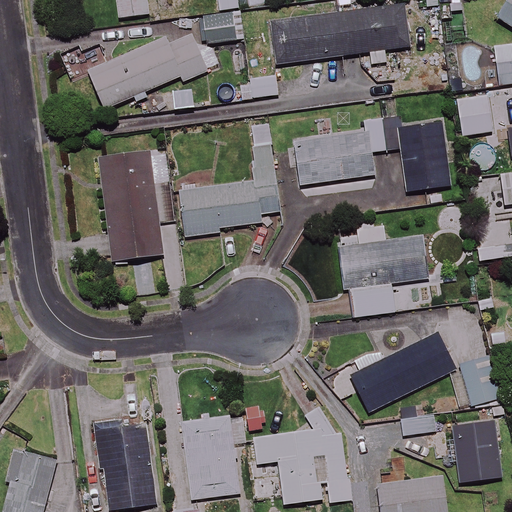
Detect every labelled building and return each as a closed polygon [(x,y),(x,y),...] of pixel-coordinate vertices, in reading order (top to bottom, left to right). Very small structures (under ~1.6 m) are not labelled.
[(149,16),(146,0),(116,0),(118,20),(149,16)] [(238,10),(236,0),(215,0),(217,12),(238,10)] [(511,0),(507,0),(495,22),(511,31),(511,0)] [(409,49),(403,1),(356,7),(356,1),(296,9),(297,15),(268,19),(274,66),(409,49)] [(243,41),(240,15),(203,19),(206,46),(243,41)] [(213,50),(195,45),(192,35),(159,47),(158,44),(88,71),(104,113),(135,101),(137,106),(149,101),(146,93),(180,80),(181,83),(220,69),(213,50)] [(511,85),(511,45),(492,49),(499,88),(511,85)] [(277,97),(275,79),(250,80),(252,99),(277,97)] [(491,133),(486,97),(456,101),(461,138),(491,133)] [(402,149),(408,193),(449,187),(441,124),(400,130),(398,118),(362,123),(363,134),(293,143),(299,188),(375,177),(372,153),(402,149)] [(247,128),(253,182),(180,190),(185,238),(218,234),(218,229),(261,224),(260,216),(279,214),(277,188),(270,126),(247,128)] [(164,257),(150,152),(101,159),(115,263),(164,257)] [(511,176),(501,178),(503,198),(504,207),(511,205),(511,176)] [(355,319),(397,313),(393,286),(430,281),(423,238),(387,243),(385,227),(357,231),(359,248),(338,251),(344,291),(351,290),(355,319)] [(350,377),(357,392),(367,413),(455,374),(439,337),(387,359),(384,350),(354,364),(358,374),(350,377)] [(487,357),(459,364),(470,407),(498,400),(487,357)] [(245,445),(242,416),(178,425),(189,503),(240,496),(233,447),(245,445)] [(435,417),(402,421),(404,439),(437,436),(435,417)] [(501,478),(492,421),(450,428),(460,485),(501,478)] [(122,431),(121,424),(97,428),(110,511),(156,505),(144,427),(122,431)] [(342,434),(254,437),(254,467),(280,465),(283,508),(322,502),(321,486),(328,486),(328,504),(351,503),(351,477),(344,477),(342,434)] [(43,511),(56,465),(20,455),(6,511),(43,511)] [(445,511),(442,478),(379,486),(381,511),(445,511)]
